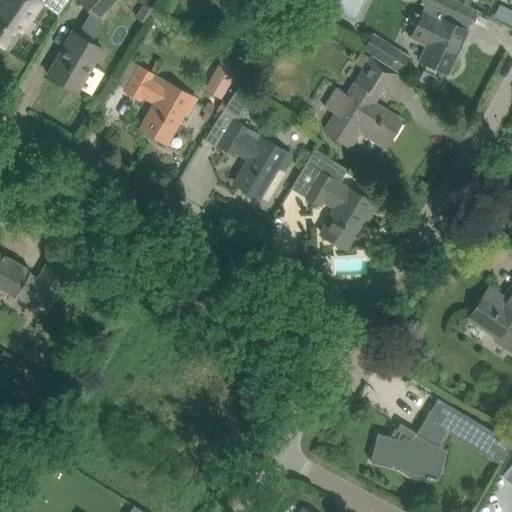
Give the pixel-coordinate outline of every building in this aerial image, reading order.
[(0,44),(9,50),(43,2),(40,0),(0,0),(0,1),(0,44)] [(79,0),(90,10),(97,17),(114,0),(79,0)] [(298,0),(321,15),(331,0),(298,0)] [(468,25),(475,11),(450,0),(421,0),(420,3),(425,5),(409,38),(426,46),(420,60),(430,65),(447,73),(467,31),(465,30),(467,24),(468,25)] [(90,10),(76,33),(91,41),(102,22),(97,17),(90,10)] [(76,33),(73,31),(48,74),(77,91),(102,48),(91,41),(76,33)] [(363,48),(402,72),(411,57),(373,33),(363,48)] [(361,52),(354,62),(362,67),(368,57),(361,52)] [(364,68),(348,93),(339,88),(327,107),(336,113),(325,131),(347,144),(357,128),(386,146),(402,120),(373,103),(383,86),(390,90),(401,73),(371,54),(368,57),(362,67),(364,68)] [(213,79),(227,87),(239,66),(225,58),(213,79)] [(196,99),(141,66),(127,90),(140,98),(142,94),(156,102),(142,127),(165,141),(183,111),(187,113),(196,99)] [(259,197),(277,166),(280,168),(289,152),(238,122),(253,96),(238,87),(225,109),(223,108),(204,140),(218,148),(220,146),(233,154),(236,149),(250,157),(235,183),(259,197)] [(376,204),(340,183),(348,169),(316,150),(293,188),(294,189),(306,169),(319,177),(307,196),(321,204),(323,200),(336,208),(321,233),(345,248),(363,217),(367,220),(376,204)] [(0,286),(16,296),(23,283),(55,301),(77,263),(55,249),(39,277),(30,271),(31,270),(0,251),(0,286)] [(469,319),(472,322),(486,330),(499,339),(496,342),(504,348),(510,352),(511,349),(511,293),(507,301),(489,289),(485,296),(469,319)] [(504,457),(511,443),(511,442),(438,398),(417,433),(401,423),(397,429),(401,431),(396,438),(378,433),(371,461),(397,468),(416,480),(448,426),(491,452),(489,456),(500,463),(504,457)] [(44,424),(48,416),(39,411),(35,419),(44,424)] [(511,467),(503,477),(511,485),(511,467)]
